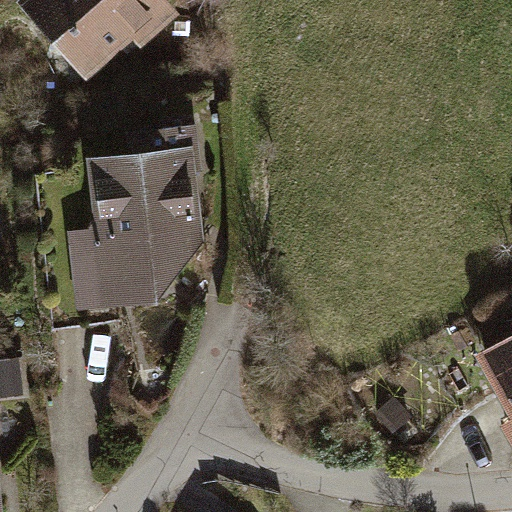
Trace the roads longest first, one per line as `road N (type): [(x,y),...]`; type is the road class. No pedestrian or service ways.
road 1 (residential): [(187,430),(330,482),(460,496),(511,492)]
road 2 (residential): [(187,430),(236,308)]
